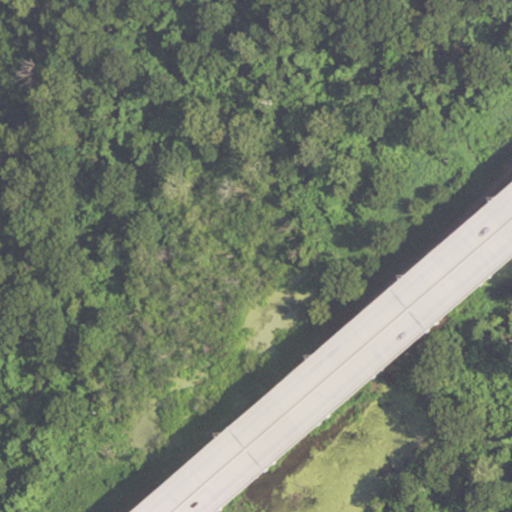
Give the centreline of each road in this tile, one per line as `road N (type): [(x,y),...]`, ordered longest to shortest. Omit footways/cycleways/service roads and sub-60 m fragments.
road 1 (trunk): [(511,213),(164,511)]
road 2 (trunk): [(207,511),(511,249)]
